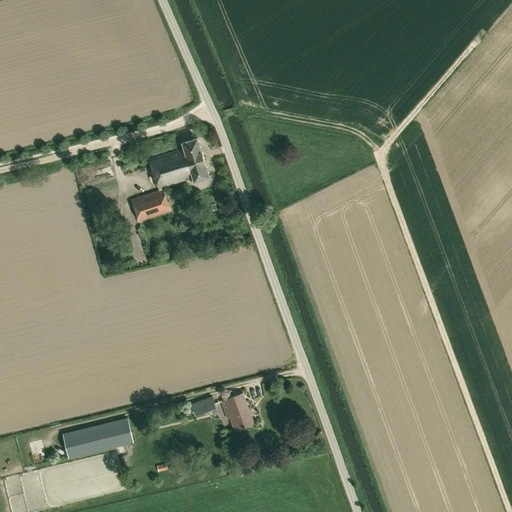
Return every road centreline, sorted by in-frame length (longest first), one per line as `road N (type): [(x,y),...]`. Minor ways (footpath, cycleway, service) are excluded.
road 1 (unclassified): [(358,511),(214,117),(162,0)]
road 2 (unknown): [(304,362),(0,441)]
road 3 (track): [(0,168),(214,117)]
